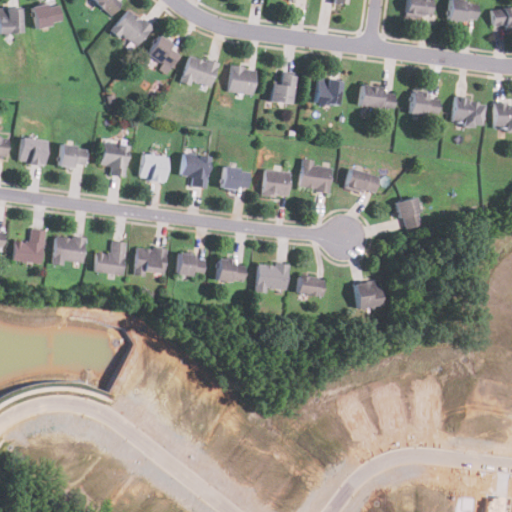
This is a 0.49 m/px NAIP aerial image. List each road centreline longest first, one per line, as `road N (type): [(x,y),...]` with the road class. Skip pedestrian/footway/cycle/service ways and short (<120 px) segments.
road 1 (residential): [(0,192),(345,237)]
road 2 (residential): [(511,66),(244,30),(175,0)]
road 3 (residential): [(0,426),(49,403),(75,399),(103,408),(233,511)]
road 4 (residential): [(511,465),(396,465),(368,478),(335,511)]
